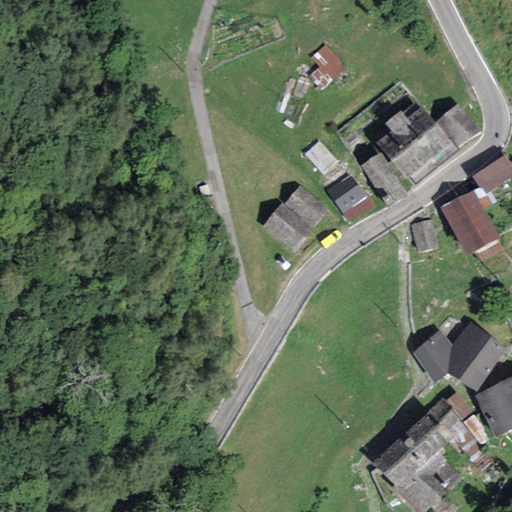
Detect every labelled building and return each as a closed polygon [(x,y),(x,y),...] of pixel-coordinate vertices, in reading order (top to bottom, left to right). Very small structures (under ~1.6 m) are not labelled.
[(344,66),(327,45),(314,56),(331,77),(344,66)] [(481,130),(460,104),(439,121),(460,147),(481,130)] [(415,185),(456,150),(419,108),(407,118),(400,111),(385,123),(392,131),(379,143),(415,185)] [(338,162),(319,141),(304,154),(323,175),(338,162)] [(406,194),(380,153),(360,165),(375,191),(381,187),(392,203),(406,194)] [(511,168),(504,157),(472,177),(483,195),(511,177),(511,168)] [(374,206),(351,176),(328,190),(347,221),(374,206)] [(328,208),(301,185),(286,204),(313,225),(328,208)] [(473,190),(440,208),(467,257),(500,238),(473,190)] [(313,225),(286,204),(282,201),(264,225),(294,249),(313,225)] [(431,222),(412,225),(417,252),(436,248),(431,222)] [(411,352),(434,384),(447,373),(476,392),(505,348),(470,321),(452,344),(439,330),(411,352)] [(511,378),(474,396),(494,438),(511,428),(511,378)] [(372,462),(395,488),(438,451),(465,427),(443,401),(372,462)] [(424,511),(463,479),(438,451),(395,488),(416,511),(424,511)]
